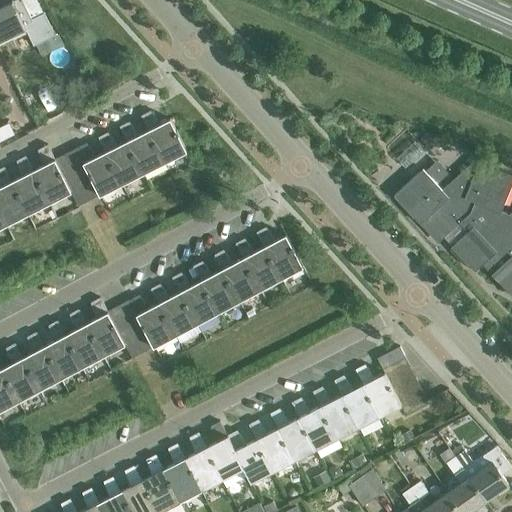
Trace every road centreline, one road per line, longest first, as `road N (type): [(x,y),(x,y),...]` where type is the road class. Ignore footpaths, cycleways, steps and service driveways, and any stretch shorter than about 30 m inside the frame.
road 1 (residential): [(15,509),(420,292)]
road 2 (residential): [(0,330),(304,163)]
road 3 (residential): [(0,155),(197,50)]
road 4 (tertiary): [(420,292),(304,163)]
road 5 (tertiary): [(304,163),(197,50)]
road 6 (tertiary): [(511,392),(420,292)]
